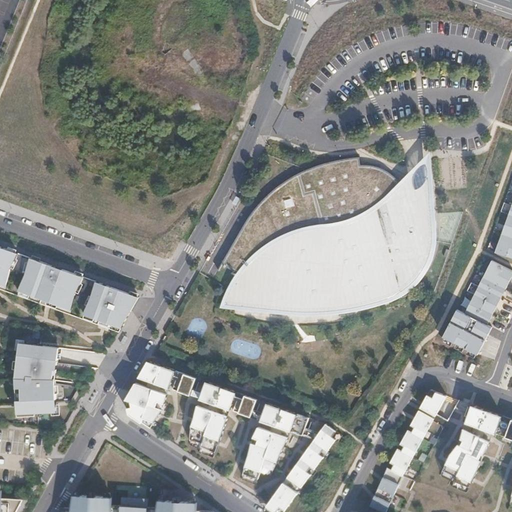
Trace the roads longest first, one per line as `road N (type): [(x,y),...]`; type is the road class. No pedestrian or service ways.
road 1 (residential): [(300,16),(234,173),(174,281)]
road 2 (residential): [(490,391),(438,374),(412,383),(341,511)]
road 3 (residential): [(0,222),(174,281)]
road 4 (residential): [(99,416),(244,511)]
road 5 (residential): [(174,281),(99,416)]
